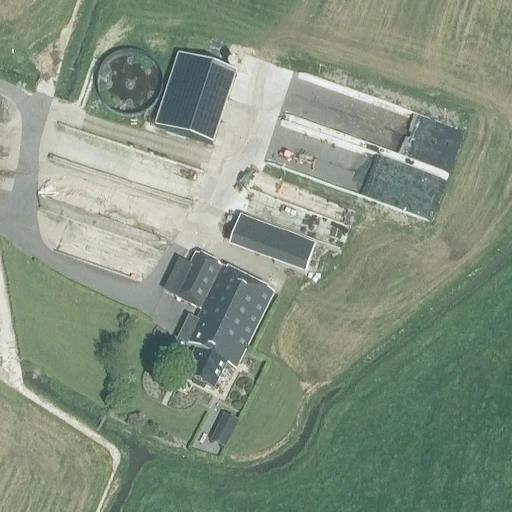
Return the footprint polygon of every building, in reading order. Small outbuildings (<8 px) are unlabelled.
[(178,54),(159,128),(219,143),(238,70),(178,54)] [(176,191),(198,196),(205,169),(153,156),(149,175),(170,180),(171,178),(179,179),(176,191)] [(304,276),(315,244),(239,217),(228,248),(304,276)] [(183,282),(175,298),(200,311),(195,321),(188,318),(177,342),(194,350),(189,360),(194,362),(186,378),(213,392),(227,366),(234,370),(272,295),(196,256),(190,267),(183,282)] [(179,262),(172,276),(183,282),(190,267),(179,262)] [(223,415),(216,429),(231,436),(238,422),(223,415)]
